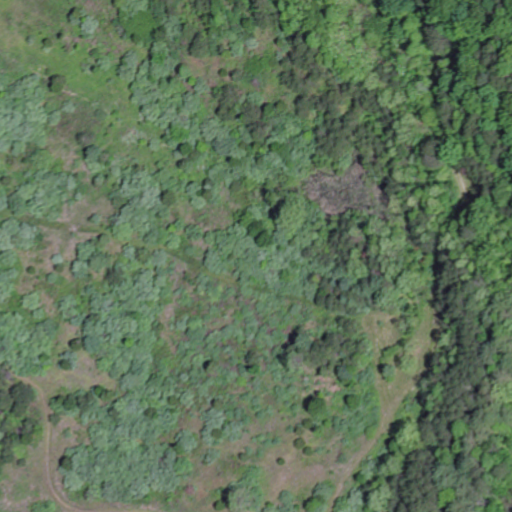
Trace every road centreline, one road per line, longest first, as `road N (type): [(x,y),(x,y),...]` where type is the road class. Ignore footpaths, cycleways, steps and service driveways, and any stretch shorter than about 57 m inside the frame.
road 1 (track): [(418,0),(463,199),(438,273),(439,344),(394,397),(332,511)]
road 2 (track): [(145,511),(61,504),(42,470),(39,401),(0,361)]
